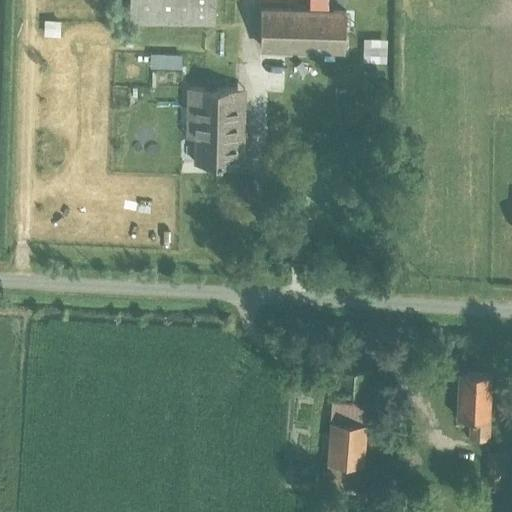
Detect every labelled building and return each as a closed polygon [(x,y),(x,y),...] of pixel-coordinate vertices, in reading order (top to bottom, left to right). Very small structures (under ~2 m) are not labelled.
[(215,0),(129,0),(130,23),(215,24),(215,0)] [(261,5),(260,49),(344,51),(345,7),(261,5)] [(45,19),(44,35),(60,34),(60,19),(45,19)] [(150,52),(150,67),(181,68),(182,53),(150,52)] [(205,86),(186,86),(186,135),(196,135),(195,162),(244,163),(245,87),(216,86),(216,77),(205,77),(205,86)] [(333,363),(332,386),(373,388),(374,364),(333,363)] [(459,370),(457,415),(469,416),(468,436),(489,437),(492,371),(459,370)] [(326,462),(363,464),(368,401),(331,398),(326,462)] [(487,450),(485,486),(501,487),(502,473),(509,473),(511,451),(487,450)] [(363,464),(326,462),(324,491),(361,494),(363,464)]
